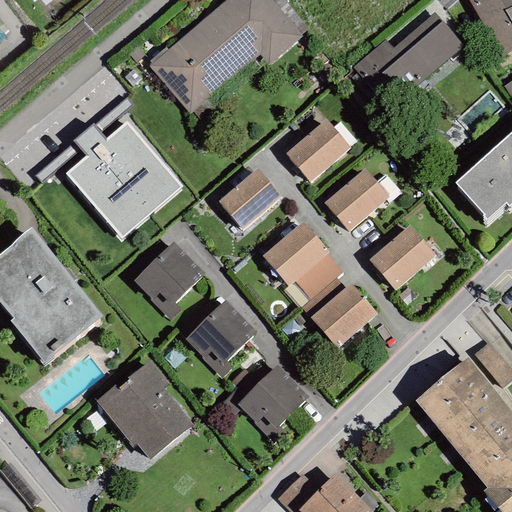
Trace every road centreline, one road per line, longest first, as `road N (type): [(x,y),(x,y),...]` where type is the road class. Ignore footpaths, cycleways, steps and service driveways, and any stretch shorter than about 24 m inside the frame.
road 1 (residential): [(511,252),(246,511)]
road 2 (residential): [(178,0),(0,153)]
